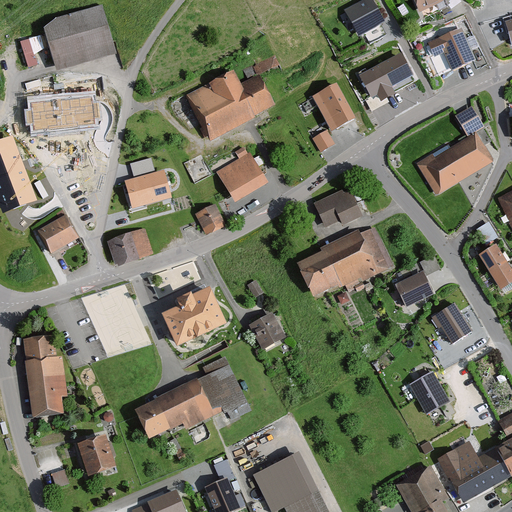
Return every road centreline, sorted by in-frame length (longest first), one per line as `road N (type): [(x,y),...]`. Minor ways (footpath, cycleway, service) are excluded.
road 1 (residential): [(105,279),(239,230),(359,151)]
road 2 (residential): [(105,279),(95,244),(130,86)]
road 3 (unclassified): [(43,511),(0,350)]
road 4 (residential): [(359,151),(493,77)]
road 5 (residential): [(449,256),(359,151)]
road 6 (residential): [(511,365),(449,256)]
